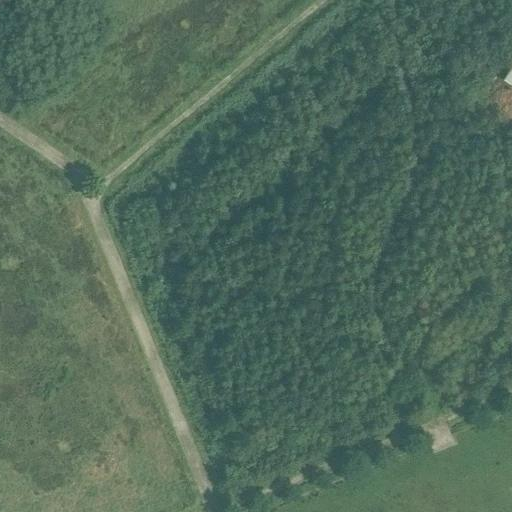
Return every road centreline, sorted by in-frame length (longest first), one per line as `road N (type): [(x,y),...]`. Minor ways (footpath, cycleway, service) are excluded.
road 1 (track): [(446,451),(422,390),(372,334),(374,298),(409,221),(416,145),(403,58),(365,0)]
road 2 (track): [(322,0),(91,196)]
